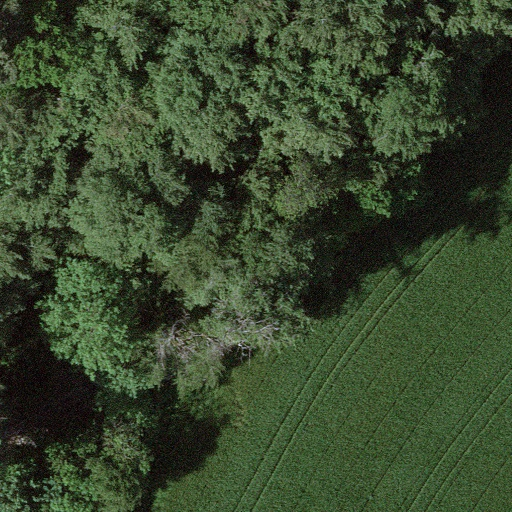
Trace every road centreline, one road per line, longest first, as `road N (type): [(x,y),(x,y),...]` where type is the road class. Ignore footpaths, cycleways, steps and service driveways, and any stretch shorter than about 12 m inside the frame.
road 1 (track): [(0,434),(208,345),(511,4)]
road 2 (track): [(129,511),(174,438),(208,345)]
